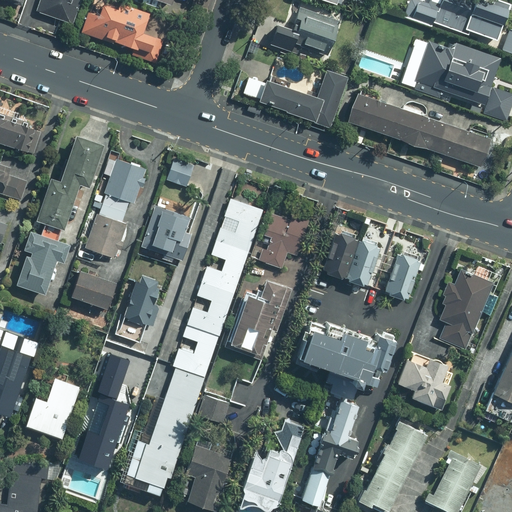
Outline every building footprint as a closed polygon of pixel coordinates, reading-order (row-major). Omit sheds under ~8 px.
[(78,0),(35,0),(32,10),(71,23),(78,0)] [(146,12),(110,0),(89,0),(76,36),(157,64),(164,43),(138,34),(146,12)] [(405,0),(401,14),(495,45),(509,5),(493,0),(405,0)] [(292,27),(277,22),(270,43),(292,51),(294,43),(330,55),(342,21),(299,7),(292,27)] [(511,26),(509,26),(502,46),(511,49),(511,26)] [(498,63),(427,38),(410,87),(506,121),(511,103),(511,91),(490,84),(498,63)] [(314,98),(265,80),(257,101),(330,128),(349,77),(324,68),(314,98)] [(490,139),(358,92),(348,121),(480,169),(490,139)] [(40,129),(35,127),(36,124),(0,112),(0,141),(22,148),(22,149),(33,153),(40,129)] [(74,133),(63,166),(91,174),(102,142),(74,133)] [(194,163),(173,156),(166,178),(187,185),(194,163)] [(105,192),(102,203),(125,211),(129,200),(134,202),(146,167),(115,157),(103,192),(105,192)] [(11,166),(0,162),(0,192),(21,199),(27,179),(9,173),(11,166)] [(87,185),(91,174),(63,166),(60,178),(50,175),(45,189),(73,198),(78,182),(87,185)] [(63,228),(73,198),(45,189),(35,219),(63,228)] [(226,259),(224,263),(242,269),(263,208),(230,197),(210,253),(226,259)] [(122,221),(125,211),(102,203),(98,213),(96,212),(85,246),(115,257),(127,223),(122,221)] [(191,215),(154,203),(140,245),(172,255),(171,256),(182,259),(191,232),(186,230),(191,215)] [(281,267),(287,250),(297,254),(308,218),(293,213),(291,218),(270,212),(263,232),(270,234),(261,260),(281,267)] [(355,233),(341,228),(340,233),(334,231),(321,270),(342,277),(355,238),(353,238),(355,233)] [(31,250),(29,255),(53,263),(55,258),(62,260),(68,242),(29,229),(23,247),(31,250)] [(378,247),(375,245),(377,240),(363,235),(361,240),(358,239),(344,277),(366,284),(378,247)] [(44,292),(53,263),(29,255),(25,253),(15,283),(22,285),(44,292)] [(417,258),(402,253),(401,255),(397,253),(384,291),(406,298),(419,260),(416,260),(417,258)] [(219,334),(242,269),(224,263),(222,270),(206,264),(196,294),(212,299),(208,311),(192,306),(187,323),(219,334)] [(460,267),(454,283),(448,281),(434,317),(444,321),(438,337),(466,348),(493,279),(460,267)] [(115,281),(78,268),(69,295),(105,308),(115,281)] [(160,287),(155,285),(157,278),(140,272),(138,280),(135,279),(122,316),(126,317),(142,323),(143,322),(153,325),(160,306),(154,304),(160,287)] [(259,297),(246,293),(229,343),(258,353),(267,328),(276,331),(292,287),(266,278),(259,297)] [(210,359),(209,358),(214,346),(217,336),(186,325),(182,335),(197,340),(193,352),(178,347),(172,363),(204,374),(210,359)] [(393,338),(376,332),(372,347),(362,344),(364,336),(339,328),(337,335),(310,326),(300,358),(375,382),(377,374),(369,371),(372,360),(385,364),(393,338)] [(31,355),(1,344),(0,347),(0,412),(9,415),(31,355)] [(511,349),(501,374),(511,378),(511,349)] [(128,359),(108,353),(96,386),(117,392),(128,359)] [(449,384),(441,381),(447,364),(429,357),(426,365),(407,357),(398,381),(413,388),(410,396),(440,407),(449,384)] [(175,367),(156,422),(185,432),(204,377),(175,367)] [(485,409),(510,420),(511,414),(511,378),(501,374),(485,409)] [(78,385),(54,376),(46,400),(36,396),(26,425),(35,428),(60,437),(78,385)] [(92,427),(84,424),(75,455),(109,465),(119,435),(129,401),(103,393),(92,427)] [(230,402),(205,393),(198,413),(223,421),(230,402)] [(318,503),(340,443),(353,447),(357,438),(346,434),(357,404),(338,397),(327,427),(324,425),(320,436),(323,436),(300,497),(318,503)] [(242,487),(243,490),(237,505),(239,506),(240,506),(241,506),(246,503),(252,503),(257,504),(261,507),(263,508),(265,509),(267,509),(268,508),(270,507),(271,505),(274,504),(277,503),(303,425),(284,418),(281,428),(274,431),(282,447),(281,447),(279,447),(278,448),(278,449),(277,450),(268,447),(265,456),(264,455),(263,455),(262,455),(261,456),(261,457),(260,456),(260,455),(259,454),(257,452),(257,451),(256,449),(255,448),(255,449),(252,457),(242,487)] [(427,433),(399,419),(360,496),(388,510),(427,433)] [(166,486),(185,432),(156,422),(150,442),(137,438),(125,473),(166,486)] [(233,452),(198,439),(186,473),(194,475),(186,498),(214,509),(233,452)] [(447,457),(452,460),(433,497),(428,494),(424,502),(444,511),(458,511),(481,466),(450,451),(447,457)] [(0,511),(28,511),(28,510),(36,511),(41,476),(13,471),(9,502),(0,500),(0,511)]
